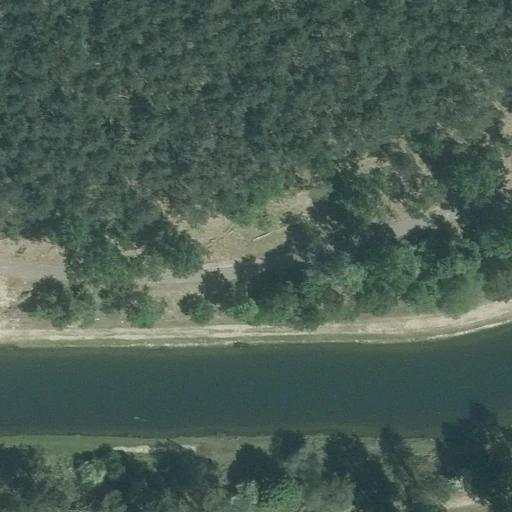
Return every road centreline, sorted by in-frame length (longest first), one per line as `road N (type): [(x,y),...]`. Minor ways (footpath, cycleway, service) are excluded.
road 1 (track): [(511,192),(256,269),(184,278),(0,264)]
road 2 (track): [(380,511),(511,491)]
